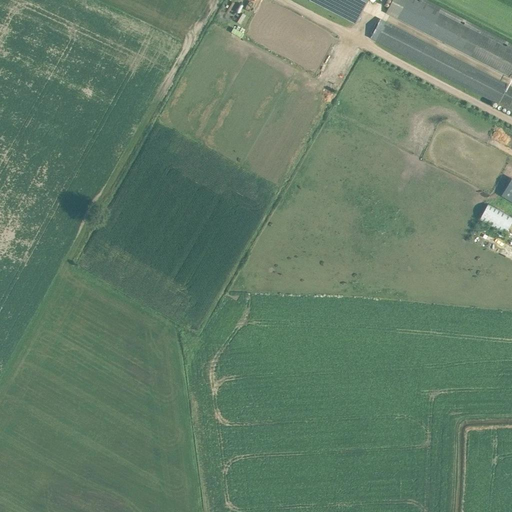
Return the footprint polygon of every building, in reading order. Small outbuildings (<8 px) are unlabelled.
[(308,0),(354,23),(366,0),(308,0)] [(392,0),(386,13),(511,77),(511,44),(426,0),(392,0)] [(499,102),(511,109),(511,88),(386,21),(380,18),(378,23),(376,22),(371,32),(373,33),(372,34),(375,36),(374,39),(376,40),(498,104),(499,102)] [(495,193),(503,198),(497,208),(511,216),(511,179),(505,176),(495,193)] [(507,234),(511,224),(511,218),(489,206),(481,220),(507,234)]
